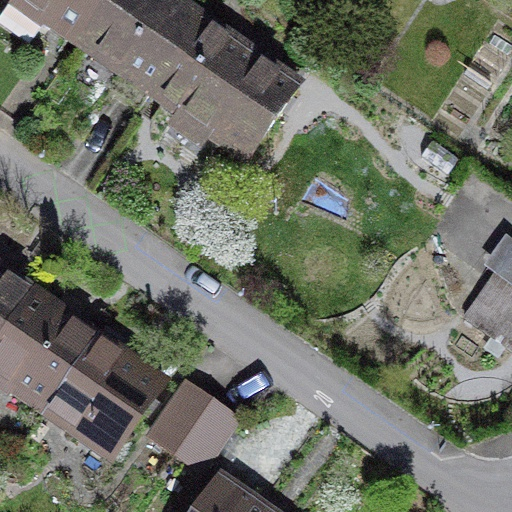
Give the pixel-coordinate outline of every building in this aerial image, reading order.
[(46,20),(79,44),(109,0),(22,0),(48,18),(46,20)] [(153,95),(204,22),(172,0),(109,0),(79,44),(153,95)] [(248,161),(299,88),(252,55),(204,22),(153,95),(180,114),(182,111),(211,132),(210,134),(248,161)] [(511,242),(505,237),(485,266),(495,272),(472,304),(511,332),(511,242)] [(0,336),(31,293),(0,271),(0,336)] [(11,388),(45,412),(96,338),(64,315),(31,293),(0,336),(0,372),(15,383),(11,388)] [(112,459),(164,385),(130,362),(96,338),(45,412),(112,459)] [(186,386),(150,438),(175,456),(211,403),(199,395),(186,386)] [(211,403),(175,456),(201,474),(237,422),(224,412),(211,403)] [(263,511),(218,480),(196,511),(263,511)]
